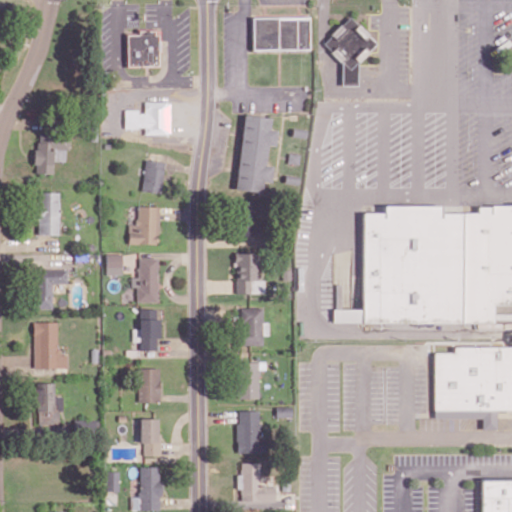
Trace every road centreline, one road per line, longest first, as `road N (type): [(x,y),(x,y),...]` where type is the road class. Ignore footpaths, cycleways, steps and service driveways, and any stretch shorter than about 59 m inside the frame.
road 1 (residential): [(199,511),(197,204),(209,103),(208,0)]
road 2 (residential): [(0,143),(50,0)]
